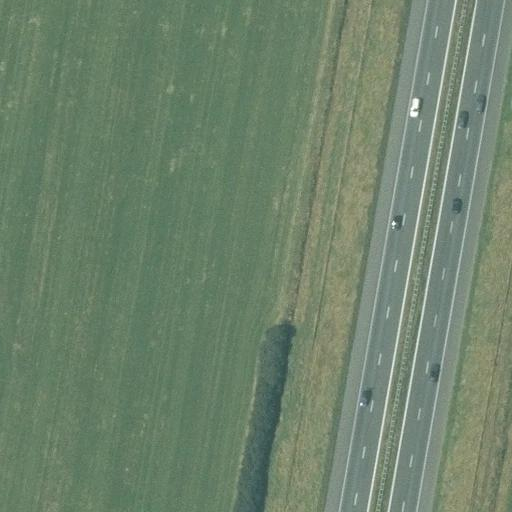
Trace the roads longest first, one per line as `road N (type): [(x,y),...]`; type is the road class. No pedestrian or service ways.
road 1 (motorway): [(402,511),(491,0)]
road 2 (motorway): [(432,0),(344,511)]
